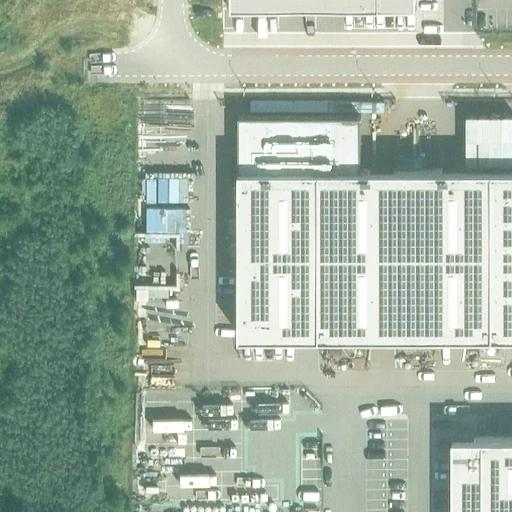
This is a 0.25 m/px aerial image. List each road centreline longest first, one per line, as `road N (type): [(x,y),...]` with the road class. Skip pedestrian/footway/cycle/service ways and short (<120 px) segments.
road 1 (trunk): [(87,511),(92,0)]
road 2 (trunk): [(44,0),(40,511)]
road 3 (unclassified): [(344,392),(224,391),(225,65)]
road 4 (unclassified): [(511,66),(225,65)]
road 5 (unclassified): [(511,392),(344,392)]
road 6 (unclassified): [(343,511),(344,392)]
